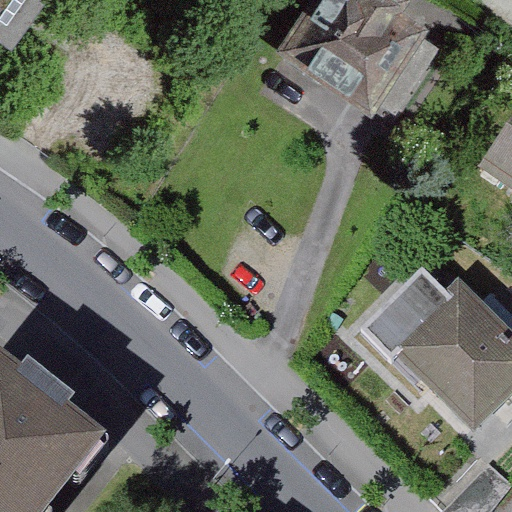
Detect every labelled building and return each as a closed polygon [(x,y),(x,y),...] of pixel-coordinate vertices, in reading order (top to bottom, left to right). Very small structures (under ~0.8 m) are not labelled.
[(27,0),(0,0),(0,20),(9,27),(27,0)] [(406,0),(315,0),(293,32),(402,107),(441,51),(420,37),(431,21),(404,3),(406,0)] [(511,144),(492,174),(511,187),(511,144)] [(457,304),(427,274),(363,337),(395,369),(405,360),(479,433),(511,400),(511,339),(467,294),(457,304)] [(2,364),(0,366),(0,511),(69,511),(116,454),(2,364)]
